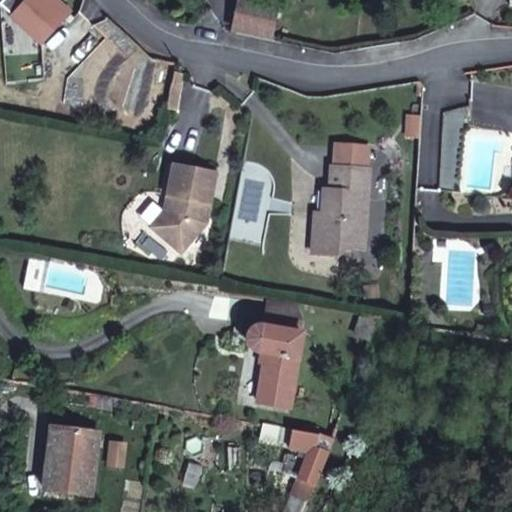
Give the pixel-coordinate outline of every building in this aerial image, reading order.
[(54,2),(51,0),(0,0),(0,2),(27,29),(54,2)] [(275,44),(282,13),(247,5),(241,37),(275,44)] [(424,84),(414,85),(413,99),(424,99),(424,88),(424,84)] [(370,150),(342,149),(341,172),(369,173),(370,150)] [(180,166),(176,187),(182,189),(180,198),(174,197),(172,214),(157,232),(172,245),(177,239),(189,249),(211,223),(222,173),(180,166)] [(369,173),(341,172),(336,171),(334,193),(325,193),(324,217),(317,216),(315,255),(341,258),(348,251),(366,253),(372,173),(369,173)] [(189,249),(177,239),(172,245),(184,255),(189,249)] [(305,333),(309,307),(272,300),(268,326),(305,333)] [(363,317),(357,335),(372,340),(380,318),(363,317)] [(291,409),(305,333),(268,326),(264,325),(262,325),(261,326),(260,326),(259,327),(258,327),(257,327),(253,331),(253,332),(252,334),(251,335),(251,337),(251,341),(252,344),(253,346),(255,348),(258,351),(261,352),(263,352),(268,353),(270,353),(261,404),(291,409)] [(98,409),(113,412),(116,399),(100,396),(98,409)] [(99,435),(59,429),(54,461),(49,461),(44,491),(91,497),(99,435)] [(54,429),(49,461),(54,461),(59,429),(54,429)] [(294,430),(290,448),(312,453),(302,479),(316,483),(336,437),(294,430)] [(303,511),(309,501),(293,494),(285,511),(303,511)]
